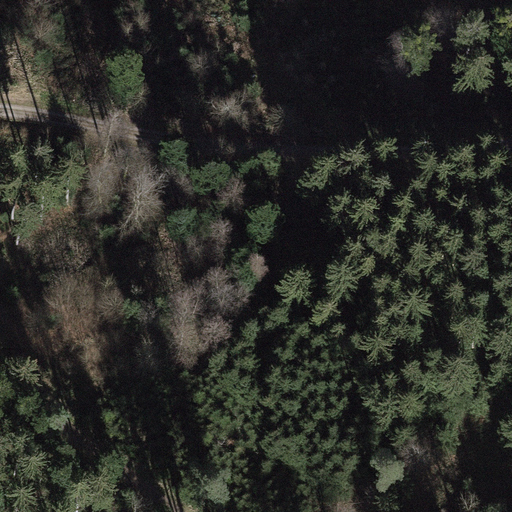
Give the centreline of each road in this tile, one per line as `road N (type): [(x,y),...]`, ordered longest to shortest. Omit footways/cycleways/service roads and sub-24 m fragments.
road 1 (track): [(0,113),(126,139),(303,154),(511,145)]
road 2 (track): [(0,362),(184,511)]
